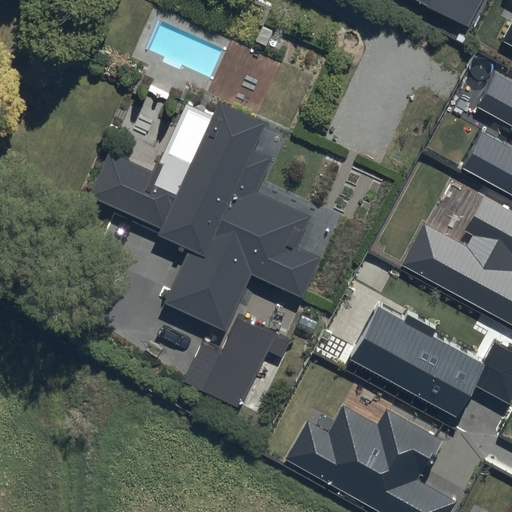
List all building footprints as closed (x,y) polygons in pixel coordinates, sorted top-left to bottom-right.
[(414,0),(468,29),(483,0),(414,0)] [(511,22),(503,40),(511,45),(511,22)] [(511,80),(494,71),(475,106),(511,125),(511,149),(511,150),(481,133),(463,167),(511,193),(511,80)] [(165,303),(227,331),(252,275),(303,298),(322,258),(297,247),(311,216),(258,192),(273,157),(254,149),(266,123),(219,101),(212,116),(187,105),(156,172),(109,151),(90,195),(162,228),(160,234),(190,248),(165,303)] [(360,151),(327,137),(313,171),(320,174),(316,182),(343,193),(360,151)] [(511,211),(482,195),(463,229),(475,236),(468,249),(426,226),(404,265),(511,323),(511,269),(511,270),(511,268),(511,211)] [(483,358),(379,302),(349,358),(456,415),(473,384),(508,403),(511,396),(511,347),(494,338),(483,358)] [(223,349),(203,340),(185,379),(240,405),(266,350),(281,356),(290,337),(240,314),(223,349)] [(376,425),(343,406),(327,432),(308,422),(287,460),(379,511),(449,511),(456,501),(420,481),(443,441),(385,408),(376,425)]
